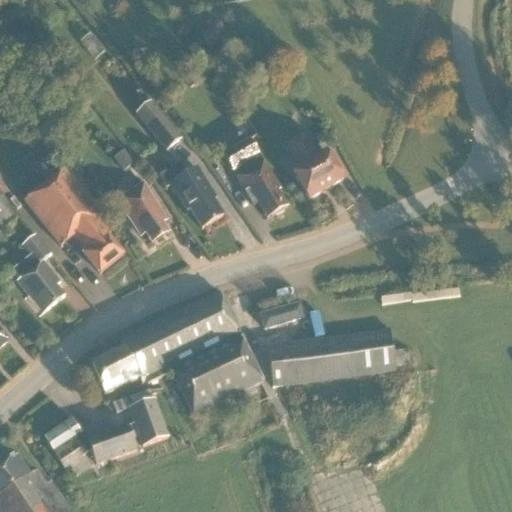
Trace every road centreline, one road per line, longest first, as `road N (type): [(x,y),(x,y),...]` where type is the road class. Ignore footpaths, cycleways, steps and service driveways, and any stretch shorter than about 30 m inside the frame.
road 1 (tertiary): [(0,411),(79,344),(158,299),(349,237),(511,157)]
road 2 (tertiary): [(511,154),(488,127),(468,81),(464,0)]
